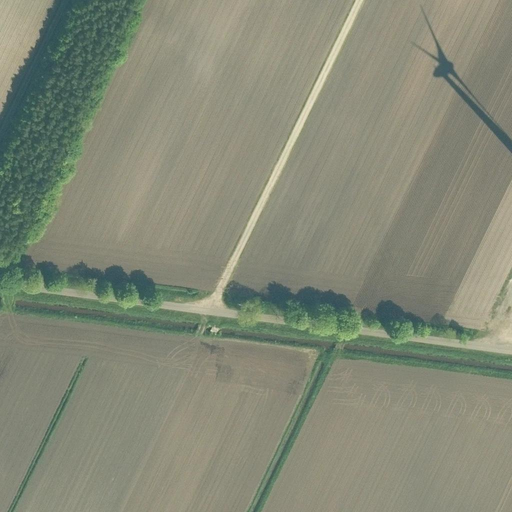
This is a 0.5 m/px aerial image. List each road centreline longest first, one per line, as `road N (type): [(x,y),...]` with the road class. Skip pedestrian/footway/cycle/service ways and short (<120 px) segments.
road 1 (unclassified): [(0,278),(511,348)]
road 2 (track): [(209,307),(361,0)]
road 3 (track): [(62,0),(0,131)]
